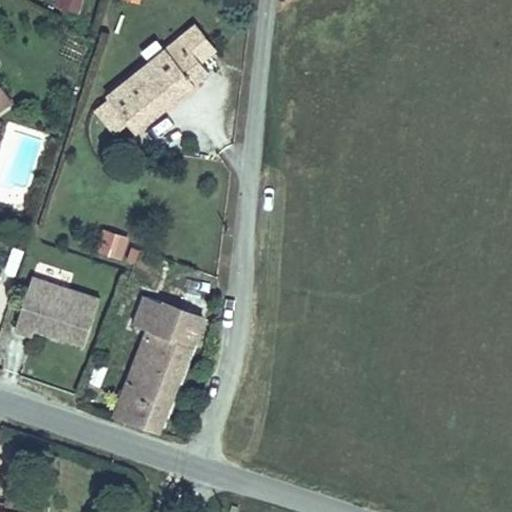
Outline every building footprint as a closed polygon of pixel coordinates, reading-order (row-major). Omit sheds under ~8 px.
[(81,0),(63,0),(62,6),(78,12),(81,0)] [(197,25),(182,37),(201,60),(216,48),(197,25)] [(109,96),(111,99),(129,121),(136,130),(210,71),(201,60),(182,37),(109,96)] [(0,109),(13,101),(0,83),(0,109)] [(111,99),(98,109),(116,131),(129,121),(111,99)] [(105,225),(97,250),(121,258),(130,234),(105,225)] [(69,288),(33,276),(16,329),(33,335),(35,328),(55,334),(57,326),(67,329),(64,337),(86,344),(101,298),(69,288)] [(184,287),(179,285),(174,296),(180,298),(184,287)] [(187,294),(181,308),(204,317),(210,303),(187,294)] [(150,329),(116,416),(159,431),(194,343),(204,317),(181,308),(161,301),(162,301),(146,295),(135,324),(150,329)] [(67,329),(57,326),(55,334),(64,337),(67,329)] [(11,511),(26,511),(28,504),(7,501),(5,511),(11,511)]
